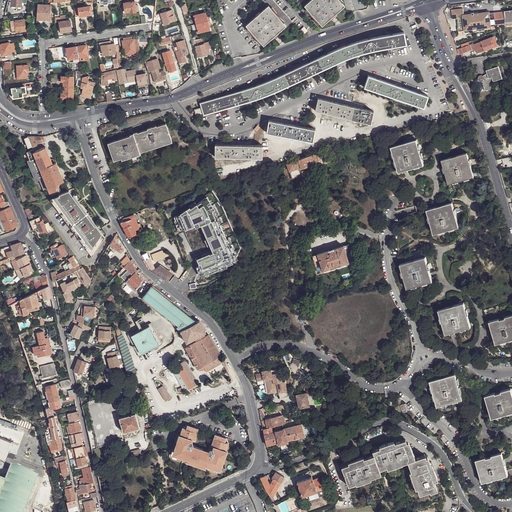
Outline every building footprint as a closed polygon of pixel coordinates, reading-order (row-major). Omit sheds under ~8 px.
[(338,0),(309,0),(304,6),(321,26),(344,6),(338,0)] [(124,3),(124,6),(125,11),(125,13),(129,12),(129,13),(136,12),(136,11),(136,8),(135,4),(135,1),(124,3)] [(51,5),(37,5),(37,20),(51,20),(51,5)] [(268,5),(245,25),(263,45),(285,25),(268,5)] [(78,8),(79,17),(85,16),(85,14),(90,13),(89,7),(78,8)] [(169,23),(170,22),(175,20),(171,10),(166,12),(165,9),(162,11),(162,13),(160,14),(164,26),(169,24),(169,23)] [(466,29),(464,16),(463,9),(452,10),(452,19),(458,19),(459,28),(458,28),(458,32),(465,31),(473,30),(473,31),(473,33),(478,32),(478,31),(486,30),(485,27),(484,27),(466,29)] [(209,26),(217,24),(216,19),(214,20),(207,17),(205,12),(194,16),(195,18),(194,18),(196,25),(197,30),(198,31),(199,31),(199,33),(210,30),(209,26)] [(504,12),(496,13),(498,26),(504,25),(504,22),(505,22),(504,12)] [(498,26),(496,13),(484,14),(483,14),(484,27),(485,27),(498,26)] [(465,16),(464,16),(466,29),(484,27),(483,14),(479,15),(472,15),(470,16),(465,16)] [(11,33),(14,33),(16,32),(26,31),(24,19),(10,21),(11,33)] [(61,33),(66,32),(72,31),(70,21),(64,21),(59,22),(61,33)] [(201,108),(202,113),(203,115),(247,102),(266,95),(284,88),(303,78),(323,69),(342,60),(360,54),(381,49),(406,44),(404,32),(392,34),(368,38),(354,42),(335,49),(314,59),(279,76),(248,88),(199,103),(201,108)] [(496,37),(476,44),(479,53),(499,45),(496,37)] [(134,39),(133,39),(124,40),(122,41),(123,49),(125,49),(126,54),(136,53),(136,52),(134,39)] [(184,40),(176,42),(178,51),(175,52),(179,64),(186,62),(184,56),(188,55),(184,40)] [(203,44),(194,47),(197,57),(210,54),(209,50),(210,49),(208,42),(203,44)] [(9,43),(0,44),(0,43),(0,47),(1,55),(11,54),(10,52),(14,51),(13,43),(9,44),(9,43)] [(115,45),(114,43),(111,44),(100,45),(99,46),(100,52),(99,52),(100,56),(116,54),(115,45)] [(86,45),(77,47),(79,58),(82,57),(88,56),(86,45)] [(79,58),(77,47),(66,48),(68,59),(74,59),(79,58)] [(173,65),(175,64),(171,50),(162,53),(168,73),(175,71),(173,65)] [(160,72),(159,73),(158,69),(160,68),(157,59),(150,60),(148,53),(143,59),(148,71),(150,71),(150,72),(151,71),(155,82),(163,80),(160,72)] [(29,73),(29,72),(28,65),(17,66),(18,79),(27,78),(27,73),(29,73)] [(488,73),(489,78),(492,77),(494,81),(503,78),(499,66),(487,70),(488,73)] [(124,83),(137,81),(136,75),(135,70),(126,71),(125,68),(117,70),(120,84),(124,83)] [(112,71),(101,74),(101,86),(108,86),(108,83),(108,79),(108,75),(113,74),(112,71)] [(137,84),(138,85),(147,83),(145,73),(136,75),(137,81),(137,84)] [(364,87),(424,107),(427,96),(368,75),(364,87)] [(83,88),(82,93),(91,94),(93,85),(89,85),(90,81),(88,81),(89,76),(83,77),(81,87),(83,88)] [(64,82),(64,88),(73,88),(73,77),(61,77),(61,82),(64,82)] [(489,78),(485,79),(482,80),(483,81),(485,91),(496,87),(494,81),(492,77),(489,78)] [(26,93),(25,86),(12,88),(11,88),(13,98),(22,96),(22,93),(26,93)] [(73,88),(64,88),(64,94),(61,94),(61,99),(73,99),(73,88)] [(370,123),(373,112),(318,98),(315,110),(370,123)] [(266,132),(312,141),(314,129),(268,120),(266,132)] [(132,134),(139,153),(171,142),(165,123),(156,126),(156,125),(146,129),(136,133),(136,132),(132,133),(132,134)] [(11,127),(10,126),(8,130),(19,135),(20,137),(18,138),(21,146),(22,146),(22,147),(23,146),(25,151),(26,151),(26,152),(30,150),(28,147),(24,138),(23,133),(16,131),(11,127)] [(139,154),(139,153),(132,134),(129,134),(129,136),(107,143),(113,161),(120,158),(121,160),(139,154)] [(43,135),(28,135),(28,136),(24,138),(28,147),(45,140),(43,135)] [(399,172),(424,165),(417,140),(391,147),(399,172)] [(215,157),(261,157),(261,145),(215,144),(215,157)] [(43,176),(47,187),(54,184),(56,183),(63,181),(55,162),(52,163),(50,159),(45,146),(34,151),(36,157),(43,175),(43,176)] [(30,160),(36,157),(34,151),(33,148),(30,150),(26,152),(29,159),(30,160)] [(317,161),(315,153),(286,163),(287,166),(292,179),(301,176),(299,168),(301,167),(301,168),(307,166),(307,165),(317,161)] [(442,160),(449,184),(474,177),(467,153),(442,160)] [(30,160),(37,177),(39,176),(43,175),(36,157),(30,160)] [(37,179),(37,177),(30,160),(29,159),(27,160),(35,180),(37,179)] [(287,166),(286,163),(284,164),(285,167),(277,169),(279,174),(288,171),(286,167),(287,166)] [(43,176),(39,178),(43,191),(48,189),(47,187),(43,176)] [(174,217),(176,220),(180,230),(187,227),(187,229),(195,225),(195,227),(201,225),(213,252),(210,253),(209,252),(196,258),(200,265),(196,267),(199,273),(201,272),(204,278),(209,276),(208,275),(207,271),(219,266),(221,269),(221,270),(228,267),(228,266),(227,264),(232,261),(238,259),(237,256),(242,247),(225,201),(215,189),(180,213),(181,214),(174,217)] [(69,191),(57,196),(50,200),(92,257),(105,237),(94,223),(92,224),(72,197),(72,196),(69,191)] [(72,196),(72,197),(92,224),(94,223),(74,195),(72,196)] [(427,210),(434,234),(459,227),(452,203),(427,210)] [(14,216),(10,207),(5,209),(0,211),(0,214),(3,221),(14,216)] [(35,213),(28,216),(30,221),(37,218),(35,213)] [(18,225),(14,216),(3,221),(6,228),(7,230),(18,225)] [(37,218),(30,221),(34,230),(38,229),(40,233),(47,230),(48,233),(54,230),(49,222),(45,224),(43,220),(41,221),(40,217),(37,218)] [(120,222),(128,237),(136,234),(135,231),(138,230),(139,229),(141,226),(140,223),(136,222),(135,217),(134,217),(120,222)] [(114,237),(110,244),(121,252),(124,249),(121,244),(114,237)] [(6,252),(9,258),(11,257),(25,253),(21,242),(11,245),(12,250),(6,252)] [(57,243),(51,247),(52,250),(53,250),(56,255),(57,258),(67,253),(63,245),(59,247),(57,243)] [(345,251),(343,245),(318,254),(320,259),(323,270),(329,268),(330,269),(342,265),(342,264),(348,262),(345,251)] [(143,255),(152,270),(155,268),(151,256),(150,257),(147,252),(143,255)] [(155,263),(171,256),(169,253),(154,259),(155,263)] [(13,261),(16,270),(21,268),(30,264),(26,255),(13,261)] [(131,260),(132,259),(128,256),(122,262),(123,264),(121,266),(123,268),(125,267),(131,260)] [(400,264),(408,288),(433,281),(426,257),(400,264)] [(77,271),(81,270),(75,260),(68,263),(71,270),(67,272),(69,275),(77,271)] [(137,270),(131,260),(125,267),(128,270),(131,274),(132,275),(135,272),(137,270)] [(30,264),(21,268),(25,276),(31,273),(30,271),(33,269),(30,264)] [(208,275),(221,269),(219,266),(207,271),(208,275)] [(151,271),(168,281),(172,276),(159,267),(156,269),(155,268),(152,270),(151,271)] [(16,270),(11,272),(13,275),(18,273),(20,278),(25,276),(21,268),(16,270)] [(81,270),(77,271),(80,277),(88,288),(92,282),(83,269),(81,270)] [(53,281),(60,278),(58,274),(57,274),(56,270),(51,272),(53,281)] [(60,278),(69,275),(67,272),(66,270),(58,274),(60,278)] [(143,280),(135,272),(132,275),(126,281),(135,291),(139,285),(143,280)] [(38,274),(32,277),(34,280),(35,282),(41,280),(40,278),(38,274)] [(49,284),(47,276),(40,278),(41,280),(35,282),(34,283),(37,289),(49,284)] [(182,292),(185,291),(189,288),(197,287),(186,277),(176,288),(182,292)] [(65,281),(61,283),(65,293),(63,294),(66,301),(74,298),(70,291),(81,286),(77,279),(66,284),(65,281)] [(178,325),(182,329),(197,321),(152,285),(144,294),(142,297),(178,325)] [(52,297),(49,286),(38,291),(39,294),(43,293),(44,299),(52,297)] [(186,294),(188,297),(200,292),(198,288),(186,294)] [(36,292),(20,299),(21,303),(18,304),(20,314),(29,312),(28,309),(40,307),(37,295),(39,294),(38,291),(36,292)] [(439,310),(446,334),(471,327),(464,303),(439,310)] [(77,315),(77,321),(79,322),(84,324),(84,316),(94,317),(95,307),(84,306),(84,309),(84,311),(82,311),(81,316),(77,315)] [(494,334),(492,334),(495,345),(500,344),(500,342),(505,341),(506,342),(511,340),(511,339),(511,338),(511,315),(505,317),(505,319),(499,321),(499,319),(489,322),(490,329),(493,328),(494,334)] [(182,329),(180,330),(187,342),(196,336),(198,340),(186,347),(198,368),(203,365),(206,371),(222,362),(219,356),(220,355),(208,334),(204,337),(202,333),(206,331),(199,320),(197,321),(182,329)] [(78,326),(75,324),(70,334),(78,338),(83,328),(86,329),(88,326),(84,324),(79,322),(78,326)] [(162,343),(151,322),(127,335),(139,356),(162,343)] [(99,338),(110,338),(111,327),(100,326),(99,338)] [(36,349),(37,354),(38,356),(51,353),(51,352),(50,347),(48,337),(45,338),(45,335),(44,330),(37,332),(40,345),(40,348),(36,349)] [(117,337),(125,358),(129,356),(130,356),(128,352),(129,352),(126,347),(127,346),(124,341),(125,340),(122,335),(117,337)] [(121,351),(116,352),(119,366),(124,364),(121,351)] [(107,359),(109,368),(119,366),(116,352),(107,354),(108,358),(107,359)] [(185,360),(195,378),(199,377),(184,353),(182,354),(185,360)] [(91,364),(78,359),(74,371),(87,375),(91,364)] [(190,387),(198,383),(195,378),(185,360),(177,365),(190,387)] [(43,378),(43,380),(57,377),(54,365),(40,368),(43,378)] [(261,373),(255,375),(257,382),(265,380),(267,388),(270,387),(271,393),(278,391),(279,392),(287,390),(285,380),(282,381),(280,372),(277,372),(276,368),(270,370),(270,369),(261,371),(261,373)] [(430,381),(438,407),(463,400),(456,374),(430,381)] [(127,383),(124,379),(114,386),(117,390),(127,383)] [(47,394),(49,401),(59,398),(55,384),(46,386),(47,392),(46,392),(46,395),(47,394)] [(170,399),(162,387),(158,390),(166,402),(170,399)] [(511,412),(511,400),(511,397),(511,396),(511,394),(511,390),(501,392),(501,394),(495,395),(495,394),(485,397),(486,404),(489,403),(490,408),(488,409),(491,419),(496,418),(496,417),(501,416),(502,417),(507,415),(507,414),(511,412)] [(305,396),(295,397),(297,411),(308,409),(305,396)] [(59,398),(49,401),(50,407),(51,407),(51,409),(61,407),(59,398)] [(44,408),(47,417),(49,417),(53,416),(51,409),(51,407),(50,407),(44,408)] [(77,411),(67,413),(69,423),(80,421),(79,418),(77,411)] [(136,412),(119,417),(123,432),(130,430),(133,429),(140,427),(136,412)] [(283,414),(265,418),(265,419),(267,427),(263,428),(267,445),(278,442),(278,443),(287,441),(287,440),(304,435),(301,424),(281,429),(280,424),(285,423),(283,414)] [(52,438),(51,438),(52,442),(48,444),(50,449),(49,449),(50,452),(55,451),(54,448),(61,446),(62,446),(60,436),(59,436),(54,415),(53,416),(49,417),(47,417),(48,422),(47,433),(51,432),(52,438)] [(14,424),(29,430),(31,426),(17,419),(14,424)] [(69,423),(69,425),(71,432),(71,434),(82,432),(80,421),(69,423)] [(0,437),(10,442),(17,445),(21,433),(0,424),(0,437)] [(226,438),(221,436),(220,440),(214,438),(211,446),(213,446),(213,447),(215,447),(214,451),(214,452),(213,456),(209,455),(210,453),(203,451),(203,450),(193,447),(192,446),(191,449),(188,448),(189,444),(190,444),(191,440),(193,440),(195,440),(197,432),(191,430),(192,427),(187,425),(186,429),(185,428),(182,435),(178,445),(176,445),(174,454),(185,457),(185,455),(189,457),(188,458),(205,464),(206,463),(210,464),(209,467),(220,470),(223,461),(222,460),(225,450),(224,449),(227,442),(225,442),(226,438)] [(31,426),(29,430),(38,434),(36,428),(31,426)] [(85,443),(82,432),(71,434),(73,443),(71,443),(71,446),(85,443)] [(9,446),(10,442),(0,437),(0,457),(4,460),(9,446)] [(364,457),(349,463),(342,465),(348,485),(356,482),(356,483),(371,478),(371,477),(381,473),(380,469),(387,466),(388,469),(403,463),(408,461),(415,458),(409,440),(407,441),(406,438),(395,442),(380,447),(373,450),(374,454),(364,457)] [(88,455),(86,448),(84,448),(83,445),(74,447),(76,457),(85,455),(88,455)] [(37,452),(36,456),(34,461),(45,465),(41,447),(37,448),(37,452)] [(34,461),(36,456),(28,452),(26,458),(34,461)] [(425,454),(415,458),(408,461),(411,470),(410,471),(416,488),(417,487),(420,494),(429,490),(430,491),(438,489),(434,480),(438,479),(432,464),(431,464),(428,456),(426,457),(425,454)] [(502,477),(502,478),(507,476),(504,465),(502,466),(501,461),(503,461),(501,454),(491,457),(491,458),(485,459),(485,458),(475,461),(477,468),(478,468),(479,472),(478,472),(481,483),(486,482),(486,481),(491,480),(491,481),(497,479),(497,478),(502,477)] [(87,464),(85,455),(76,457),(73,458),(69,459),(71,464),(74,463),(75,467),(83,466),(83,465),(87,464)] [(54,459),(55,462),(57,462),(60,462),(60,465),(62,474),(68,473),(65,456),(56,459),(54,459)] [(2,472),(7,475),(10,466),(5,464),(2,472)] [(0,511),(22,511),(37,476),(11,465),(10,466),(7,475),(4,481),(0,479),(0,511)] [(94,481),(90,465),(84,467),(84,468),(88,482),(90,482),(94,481)] [(79,484),(88,482),(84,468),(81,468),(84,480),(79,481),(79,484)] [(265,475),(260,477),(261,478),(272,499),(284,476),(275,472),(272,478),(273,479),(270,484),(265,475)] [(297,481),(302,495),(317,490),(315,485),(313,479),(311,476),(297,481)] [(44,479),(33,503),(40,506),(49,483),(48,481),(44,479)] [(92,490),(90,482),(88,482),(79,484),(80,488),(77,489),(77,493),(92,490)] [(317,490),(302,495),(304,502),(326,494),(322,483),(320,483),(315,485),(317,490)] [(68,501),(76,499),(73,487),(65,489),(68,501)] [(47,504),(56,508),(54,500),(49,498),(47,504)] [(77,505),(76,499),(68,501),(64,502),(65,508),(77,505)] [(84,501),(86,511),(95,509),(93,499),(84,501)]
